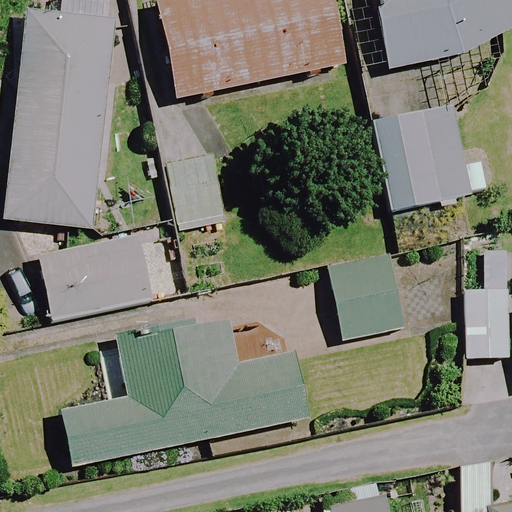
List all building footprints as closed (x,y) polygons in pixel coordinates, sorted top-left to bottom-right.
[(339,72),(324,0),(198,0),(154,9),(174,106),(339,72)] [(496,83),(486,47),(511,31),(511,0),(368,0),(381,76),(430,62),(441,99),(496,83)] [(109,27),(52,21),(22,18),(1,227),(88,236),(109,27)] [(460,168),(451,115),(372,129),(388,218),(485,200),(479,165),(460,168)] [(223,226),(204,135),(157,145),(176,236),(223,226)] [(146,309),(133,245),(36,264),(48,328),(146,309)] [(398,338),(385,266),(327,277),(340,348),(398,338)] [(504,296),(463,297),(465,365),(505,364),(504,296)] [(289,359),(176,383),(166,340),(120,349),(124,368),(110,371),(118,407),(58,420),(70,475),(303,425),(289,359)] [(377,500),(374,489),(335,497),(337,508),(318,511),(389,511),(387,498),(377,500)]
